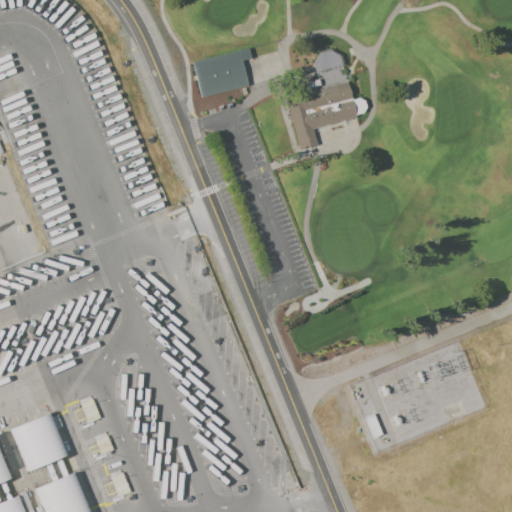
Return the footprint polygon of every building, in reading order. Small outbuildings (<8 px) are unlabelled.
[(246,86),(240,60),(250,58),(247,47),(190,62),(199,98),(246,86)] [(295,150),(314,145),(310,128),(355,116),(346,80),(282,96),(295,150)] [(363,417),(371,439),(380,435),(372,414),(363,417)] [(5,436),(50,420),(66,463),(21,480),(5,436)] [(18,457),(12,459),(4,431),(0,432),(0,452),(6,472),(21,467),(18,457)] [(104,436),(94,441),(99,453),(109,449),(104,436)] [(0,460),(9,484),(0,487),(0,460)] [(30,495),(36,511),(87,511),(73,478),(30,495)] [(0,511),(0,508),(15,502),(19,511),(0,511)]
